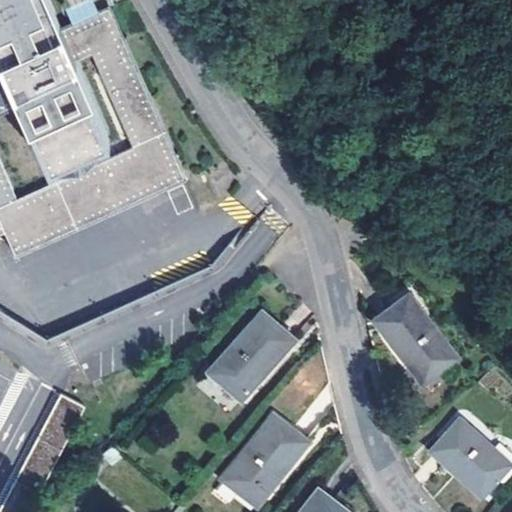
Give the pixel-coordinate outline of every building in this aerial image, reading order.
[(48,0),(0,0),(0,43),(2,49),(0,50),(0,231),(8,228),(20,253),(185,177),(107,4),(60,25),(48,0)] [(57,335),(0,301),(0,334),(55,369),(235,286),(223,260),(223,259),(57,335)] [(457,357),(410,293),(376,319),(423,383),(457,357)] [(294,338),(262,310),(210,371),(242,398),(294,338)] [(67,396),(3,511),(34,511),(92,409),(67,396)] [(307,441),(274,416),(225,480),(257,505),(307,441)] [(511,463),(459,417),(431,448),(483,495),(511,463)] [(349,511),(318,489),(300,511),(349,511)]
